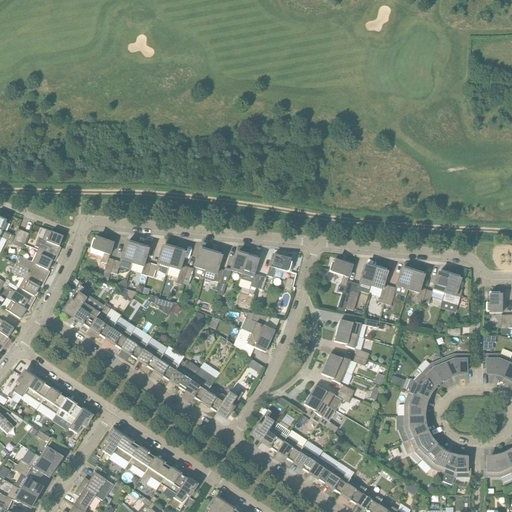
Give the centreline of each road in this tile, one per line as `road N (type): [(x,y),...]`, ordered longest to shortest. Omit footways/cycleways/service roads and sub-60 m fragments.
road 1 (track): [(511,229),(166,192),(0,188)]
road 2 (residential): [(79,235),(93,220),(316,244)]
road 3 (residential): [(230,442),(41,319)]
road 4 (residential): [(230,442),(277,365),(316,244)]
road 5 (residential): [(316,244),(455,256),(483,276),(511,278)]
road 6 (residential): [(511,425),(499,439),(463,441),(448,435),(438,416),(443,401),(462,392),(495,392),(511,407)]
road 7 (residential): [(111,411),(263,511)]
road 8 (residential): [(333,511),(230,442)]
road 9 (residential): [(46,511),(111,411)]
